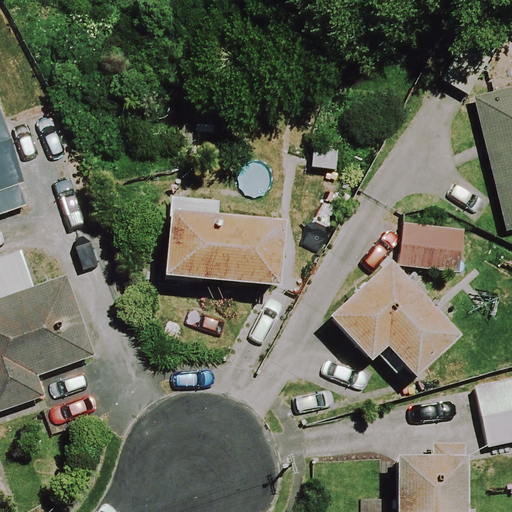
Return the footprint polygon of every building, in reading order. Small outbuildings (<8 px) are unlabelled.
[(511,231),(511,92),(475,102),(506,233),(511,231)] [(219,145),(207,110),(177,121),(189,156),(219,145)] [(0,215),(28,208),(0,111),(0,215)] [(219,206),(168,201),(160,281),(273,292),(279,229),(217,223),(219,206)] [(469,231),(404,225),(399,269),(465,275),(469,231)] [(34,290),(23,255),(0,261),(0,412),(41,400),(34,378),(98,358),(73,278),(34,290)] [(460,339),(388,263),(326,323),(366,366),(383,350),(414,382),(460,339)] [(511,444),(511,382),(472,393),(487,451),(511,444)] [(472,511),(475,460),(395,458),(393,511),(472,511)]
